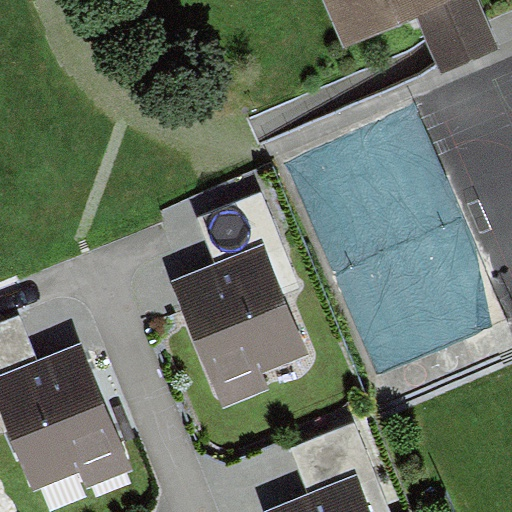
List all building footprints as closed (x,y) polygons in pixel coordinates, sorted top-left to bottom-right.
[(499,51),(476,0),(323,0),(345,46),(413,16),(439,76),(499,51)] [(263,245),(284,295),(300,288),(261,193),(197,219),(216,264),(263,245)] [(284,295),(263,245),(216,264),(173,281),(224,407),(270,388),(264,373),(309,355),(284,295)] [(0,433),(10,429),(0,404),(0,375),(38,360),(19,314),(0,322),(0,433)] [(130,471),(79,344),(38,360),(0,375),(0,404),(10,429),(33,486),(80,468),(88,488),(130,471)] [(292,451),(310,494),(356,475),(371,511),(391,511),(355,424),(292,451)] [(371,511),(356,475),(310,494),(265,511),(371,511)]
